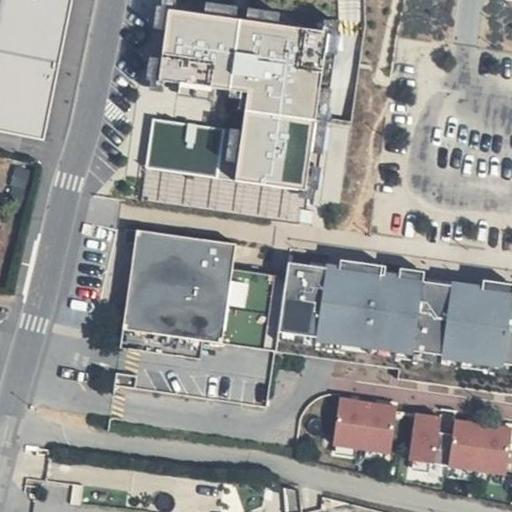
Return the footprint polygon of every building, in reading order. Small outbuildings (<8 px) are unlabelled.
[(0,0),(0,129),(51,138),(73,0),(0,0)] [(155,117),(149,170),(313,187),(330,27),(170,10),(163,78),(183,80),(182,93),(215,97),(216,86),(249,89),(245,127),(155,117)] [(0,184),(9,186),(13,168),(0,164),(0,184)] [(509,301),(109,234),(97,318),(503,374),(509,301)] [(366,405),(311,394),(306,439),(360,449),(366,405)] [(461,425),(406,414),(401,459),(455,469),(461,425)] [(68,490),(44,484),(41,499),(65,504),(68,490)]
